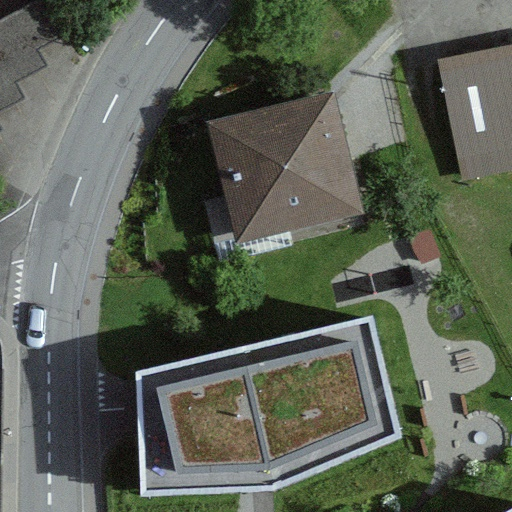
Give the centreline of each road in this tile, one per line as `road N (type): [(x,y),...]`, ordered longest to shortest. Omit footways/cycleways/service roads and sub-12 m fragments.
road 1 (secondary): [(180,0),(90,150),(56,261)]
road 2 (secondary): [(56,261),(45,368),(47,511)]
